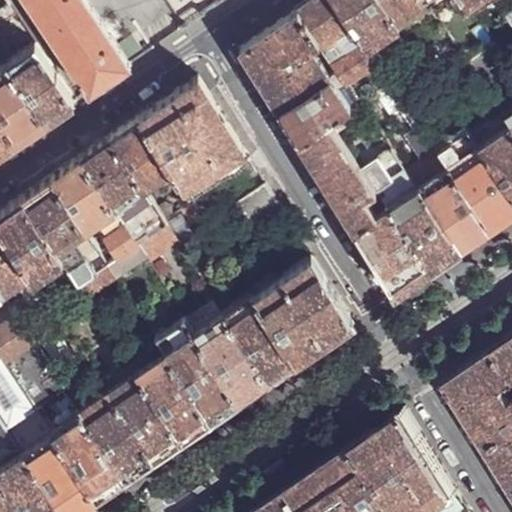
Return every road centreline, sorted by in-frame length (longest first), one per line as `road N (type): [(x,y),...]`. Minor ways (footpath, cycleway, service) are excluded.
road 1 (residential): [(505,511),(201,41)]
road 2 (residential): [(0,183),(201,41)]
